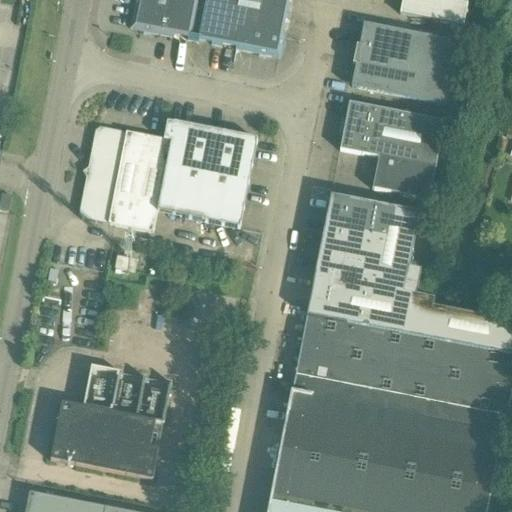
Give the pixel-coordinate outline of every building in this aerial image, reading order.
[(136,0),(131,31),(174,40),(175,35),(190,38),(190,43),(200,45),(208,0),(136,0)] [(280,60),(291,0),(208,0),(200,45),(280,60)] [(468,0),(403,0),(400,17),(463,28),(468,0)] [(459,51),(367,33),(363,54),(359,53),(356,69),(360,69),(356,90),(448,108),(459,51)] [(444,124),(349,106),(340,153),(379,161),(373,192),(429,204),(435,172),(444,124)] [(95,133),(79,217),(83,222),(154,236),(158,215),(195,222),(213,133),(174,126),(174,127),(167,125),(164,142),(100,130),(95,133)] [(213,133),(195,222),(240,231),(258,142),(213,133)] [(409,272),(419,217),(330,200),(315,280),(416,299),(420,274),(409,272)] [(137,263),(117,259),(115,271),(135,275),(137,263)] [(511,325),(433,310),(434,303),(416,299),(315,280),(294,388),(505,430),(511,395),(511,325)] [(273,495),(358,511),(488,511),(505,430),(294,388),(273,495)] [(61,407),(50,463),(51,464),(151,483),(152,483),(158,453),(157,452),(150,451),(155,426),(154,425),(62,407),(61,407)] [(116,511),(29,495),(25,511),(116,511)] [(269,511),(358,511),(273,495),(271,504),(269,511)]
